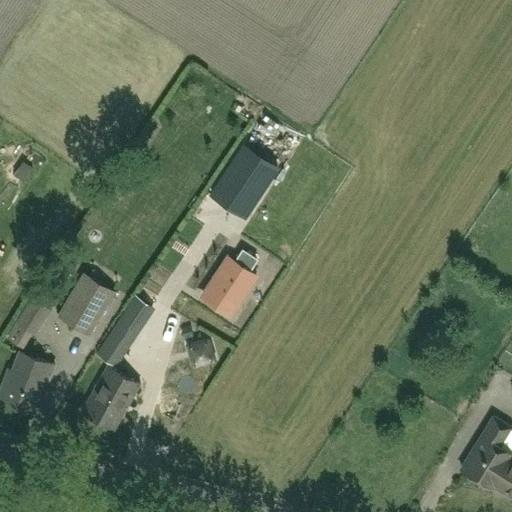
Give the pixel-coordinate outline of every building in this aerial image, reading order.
[(277,165),(244,144),(212,194),(245,215),(277,165)] [(319,168),(335,187),(353,171),(337,152),(319,168)] [(228,257),(204,294),(231,312),(255,275),(249,271),(257,258),(243,249),(235,262),(228,257)] [(193,278),(209,274),(204,253),(188,257),(193,278)] [(90,334),(117,290),(85,270),(58,314),(90,334)] [(36,334),(54,305),(35,294),(17,323),(36,334)] [(135,294),(96,353),(113,364),(152,306),(138,297),(135,294)] [(45,389),(52,370),(55,364),(20,350),(2,396),(34,408),(42,388),(45,389)] [(115,428),(140,383),(108,365),(83,410),(115,428)] [(511,425),(495,415),(462,468),(493,487),(495,484),(503,489),(511,474),(511,426),(511,425)] [(511,474),(503,489),(511,494),(511,474)]
